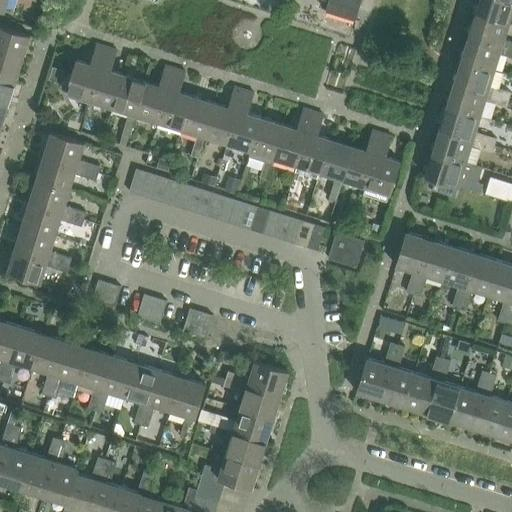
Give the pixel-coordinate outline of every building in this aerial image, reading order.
[(0,0),(0,8),(6,10),(8,0),(0,0)] [(329,0),(326,10),(327,10),(328,9),(355,18),(355,19),(356,19),(361,0),(329,0)] [(510,24),(511,16),(511,0),(479,0),(476,12),(510,24)] [(511,41),(505,39),(510,24),(476,12),(468,36),(511,49),(511,41)] [(0,51),(24,59),(31,35),(0,25),(0,51)] [(496,69),(501,53),(511,56),(511,49),(468,36),(461,58),(496,69)] [(91,100),(107,46),(97,43),(91,63),(77,58),(67,93),(91,100)] [(114,108),(124,73),(111,69),(117,49),(107,46),(91,100),(114,108)] [(0,76),(16,82),(24,59),(0,51),(0,76)] [(491,86),(496,69),(461,58),(454,82),(509,99),(511,92),(491,86)] [(159,122),(176,68),(166,65),(160,84),(147,80),(136,115),(159,122)] [(182,129),(193,95),(180,90),(186,71),(176,68),(159,122),(157,127),(180,134),(182,129)] [(136,115),(147,80),(124,73),(114,108),(129,112),(123,133),(130,135),(136,115)] [(0,101),(9,105),(16,82),(0,76),(0,101)] [(481,116),(486,100),(507,106),(509,99),(454,82),(447,105),(481,116)] [(228,143),(244,89),(235,86),(229,106),(216,102),(205,136),(228,143)] [(249,156),(262,116),(249,112),(255,92),(244,89),(228,143),(251,150),(249,156)] [(205,136),(216,102),(193,95),(182,129),(198,134),(191,155),(198,157),(205,136)] [(0,127),(2,128),(9,105),(0,101),(0,127)] [(476,131),(481,116),(447,105),(439,128),(495,145),(497,138),(476,131)] [(297,165),(314,111),(304,108),(298,127),(285,123),(275,158),(297,165)] [(320,172),(321,172),(331,138),(318,134),(324,114),(314,111),(297,165),(295,172),(318,179),(320,172)] [(275,158),(285,123),(262,116),(249,156),(265,161),(261,176),(268,178),(274,158),(275,158)] [(467,161),(472,145),(493,152),(495,145),(439,128),(433,150),(467,161)] [(364,194),(383,132),(373,129),(367,149),(354,145),(343,179),(366,186),(363,194),(364,194)] [(80,159),(85,143),(85,142),(51,131),(44,155),(99,172),(101,166),(80,159)] [(390,194),(400,159),(387,155),(393,135),(383,132),(364,194),(386,201),(389,194),(390,194)] [(343,179),(354,145),(331,138),(321,172),(336,177),(329,198),(337,200),(343,179)] [(462,177),(467,161),(433,150),(425,174),(480,192),(483,184),(462,177)] [(99,172),(44,155),(36,178),(71,189),(76,173),(97,180),(99,172)] [(141,194),(148,171),(137,168),(130,191),(141,194)] [(153,198),(159,175),(148,171),(141,194),(153,198)] [(163,201),(170,178),(159,175),(153,198),(163,201)] [(511,201),(511,198),(511,183),(490,176),(485,193),(511,201)] [(66,205),(71,189),(36,178),(29,201),(84,218),(87,211),(66,205)] [(174,205),(182,182),(170,178),(163,201),(174,205)] [(186,208),(193,185),(182,182),(174,205),(186,208)] [(197,212),(204,189),(193,185),(186,208),(197,212)] [(208,215),(215,192),(204,189),(197,212),(208,215)] [(219,218),(226,196),(215,192),(208,215),(219,218)] [(230,222),(237,199),(226,196),(219,218),(230,222)] [(241,225),(248,203),(237,199),(230,222),(241,225)] [(84,218),(29,201),(22,224),(56,235),(61,219),(82,225),(84,218)] [(252,229),(260,206),(248,203),(241,225),(252,229)] [(263,232),(271,209),(260,206),(252,229),(263,232)] [(275,236),(282,213),(271,209),(263,232),(275,236)] [(286,239),(293,216),(282,213),(275,236),(286,239)] [(297,243),(304,220),(293,216),(286,239),(297,243)] [(307,246),(314,223),(304,220),(297,243),(307,246)] [(318,249),(325,226),(314,223),(307,246),(318,249)] [(51,251),(56,235),(22,224),(15,247),(70,264),(72,257),(51,251)] [(357,266),(365,239),(337,231),(329,257),(357,266)] [(415,294),(432,238),(407,231),(397,265),(413,270),(407,291),(406,290),(403,298),(411,300),(413,293),(415,294)] [(444,280),(455,246),(432,238),(415,294),(421,295),(427,275),(444,280)] [(461,308),(478,253),(455,246),(444,280),(459,285),(453,305),(461,308)] [(70,264),(15,247),(7,270),(42,281),(47,265),(68,271),(70,264)] [(490,294),(500,260),(478,253),(461,308),(467,310),(473,289),(490,294)] [(506,322),(511,301),(511,263),(500,260),(490,294),(505,299),(498,320),(506,322)] [(103,305),(110,282),(99,278),(92,301),(103,305)] [(115,308),(122,285),(110,282),(103,305),(115,308)] [(149,319),(157,296),(145,293),(138,316),(149,319)] [(160,323),(167,300),(157,296),(149,319),(160,323)] [(195,334),(202,311),(191,307),(184,330),(195,334)] [(206,337),(213,314),(202,311),(195,334),(206,337)] [(0,379),(4,381),(22,325),(0,318),(0,356),(3,358),(0,367),(0,379)] [(34,367),(45,333),(22,325),(4,381),(11,383),(17,362),(34,367)] [(50,395),(67,340),(45,333),(34,367),(49,372),(43,393),(50,395)] [(80,381),(91,347),(67,340),(50,395),(57,397),(63,376),(80,381)] [(382,399),(399,344),(391,341),(385,362),(368,357),(357,391),(382,399)] [(406,406),(416,372),(399,366),(405,346),(399,344),(382,399),(406,406)] [(96,410),(114,354),(91,347),(80,381),(95,386),(89,407),(96,410)] [(126,396),(137,361),(114,354),(96,410),(103,411),(109,391),(126,396)] [(428,413),(445,358),(437,355),(431,376),(416,372),(406,406),(428,413)] [(451,420),(462,386),(445,381),(451,360),(445,358),(428,413),(451,420)] [(282,395),(289,371),(254,359),(249,376),(228,370),(226,378),(282,395)] [(142,424),(160,369),(137,361),(126,396),(141,401),(135,421),(142,424)] [(172,410),(183,376),(160,369),(142,424),(149,426),(155,405),(172,410)] [(473,427),(490,372),(483,370),(477,390),(462,386),(451,420),(473,427)] [(497,435),(508,400),(491,395),(497,374),(490,372),(473,427),(497,435)] [(195,417),(206,383),(183,376),(172,410),(187,415),(180,436),(187,438),(194,417),(195,417)] [(274,419),(282,395),(226,378),(224,384),(245,390),(239,408),(274,419)] [(511,439),(511,401),(508,400),(497,435),(511,439)] [(267,441),(274,419),(239,408),(235,422),(214,415),(212,424),(267,441)] [(0,473),(16,424),(8,422),(2,443),(0,442),(0,473)] [(0,479),(21,486),(32,452),(16,447),(22,426),(16,424),(0,473),(0,479)] [(260,463),(267,441),(212,424),(210,429),(231,436),(225,453),(260,463)] [(44,493),(62,438),(54,436),(48,457),(32,452),(21,486),(44,493)] [(67,500),(76,471),(77,471),(78,466),(62,461),(68,440),(62,438),(44,493),(66,500),(67,500)] [(253,487),(260,463),(225,453),(221,467),(216,466),(213,474),(226,479),(253,487)] [(84,511),(88,511),(106,458),(99,455),(92,476),(77,471),(76,471),(67,500),(66,500),(65,506),(84,511)] [(114,511),(123,486),(106,481),(113,460),(106,458),(88,511),(114,511)] [(139,511),(152,472),(145,469),(138,490),(123,486),(114,511),(139,511)] [(223,490),(226,479),(213,474),(203,471),(200,482),(223,490)] [(164,511),(169,500),(152,495),(159,474),(152,472),(139,511),(164,511)] [(219,501),(223,490),(200,482),(196,494),(219,501)] [(214,511),(215,511),(219,501),(196,494),(194,501),(193,505),(214,511)] [(190,511),(193,505),(194,501),(186,499),(184,504),(169,500),(164,511),(190,511)]
